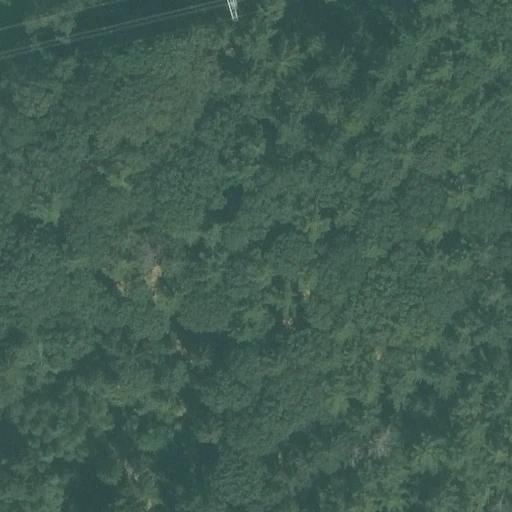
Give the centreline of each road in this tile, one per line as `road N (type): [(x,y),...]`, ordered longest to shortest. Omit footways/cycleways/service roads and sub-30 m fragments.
road 1 (track): [(431,285),(71,66)]
road 2 (unclassified): [(0,212),(103,0)]
